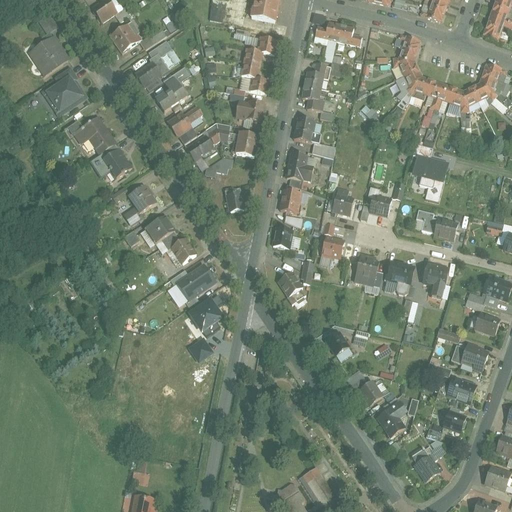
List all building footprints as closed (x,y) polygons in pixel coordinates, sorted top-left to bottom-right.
[(113,0),(109,0),(94,10),(99,18),(98,20),(100,23),(102,22),(103,24),(118,14),(115,9),(118,7),(113,0)] [(227,1),(221,0),(212,0),(211,22),(223,24),(227,1)] [(280,0),(256,0),(252,20),(275,24),(280,0)] [(449,4),(437,0),(423,0),(426,1),(433,3),(431,8),(445,13),(449,4)] [(511,5),(497,0),(496,4),(494,9),(509,14),(510,9),(511,9),(511,5)] [(409,7),(395,3),(393,9),(408,12),(409,7)] [(123,11),(119,6),(118,7),(115,9),(118,14),(123,11)] [(425,6),(422,13),(429,15),(431,8),(425,6)] [(445,13),(431,8),(429,15),(422,13),(421,17),(439,24),(442,22),(445,13)] [(509,14),(494,9),(493,14),(492,14),(491,18),(511,25),(511,21),(507,19),(508,15),(509,14)] [(127,12),(117,18),(121,24),(131,18),(127,12)] [(50,18),(41,24),(49,36),(50,35),(57,30),(50,18)] [(511,25),(491,18),(489,23),(488,28),(502,33),(504,28),(511,30),(511,25)] [(132,24),(122,30),(121,30),(121,31),(118,33),(118,32),(110,37),(123,56),(130,50),(142,41),(138,36),(139,33),(132,24)] [(342,28),(329,25),(328,32),(318,30),(316,39),(339,44),(342,28)] [(355,31),(342,28),(339,44),(361,49),(363,40),(353,38),(355,31)] [(502,33),(488,28),(485,35),(484,37),(485,37),(486,39),(486,40),(498,44),(504,46),(506,42),(500,39),(502,33)] [(250,34),(236,31),(234,39),(249,42),(250,34)] [(163,32),(142,46),(146,51),(166,37),(163,32)] [(508,35),(502,33),(500,39),(506,42),(508,35)] [(49,36),(38,43),(42,48),(54,40),(50,35),(49,36)] [(420,43),(407,38),(407,39),(401,36),(400,41),(406,43),(403,50),(418,55),(420,48),(421,46),(419,43),(420,43)] [(59,50),(53,41),(54,40),(42,48),(31,55),(35,61),(37,60),(43,70),(48,67),(52,73),(69,62),(60,49),(59,50)] [(278,45),(262,41),(259,54),(248,52),(275,58),(278,45)] [(167,43),(149,55),(152,60),(159,56),(161,60),(173,52),(167,43)] [(418,55),(403,50),(400,60),(394,60),(394,65),(415,63),(416,60),(418,55)] [(275,58),(248,52),(245,66),(261,69),(263,56),(275,58)] [(152,60),(150,62),(152,65),(137,76),(146,90),(146,89),(160,80),(162,78),(170,73),(161,60),(159,56),(152,60)] [(415,63),(394,65),(394,69),(394,70),(401,69),(405,78),(419,71),(417,67),(415,63)] [(344,68),(332,65),(330,77),(341,80),(344,68)] [(261,69),(245,66),(243,79),(270,84),(258,82),(261,69)] [(315,76),(309,75),(306,88),(322,91),(326,69),(317,67),(315,76)] [(502,71),(489,67),(486,68),(483,77),(498,82),(500,75),(506,78),(508,73),(502,71)] [(192,78),(186,69),(174,77),(179,86),(180,86),(192,78)] [(70,71),(57,80),(60,84),(63,83),(66,88),(72,84),(77,81),(70,71)] [(419,71),(405,78),(406,80),(410,87),(405,92),(408,94),(409,95),(423,79),(419,71)] [(506,78),(500,75),(498,82),(504,84),(506,78)] [(174,77),(164,84),(170,92),(179,86),(174,77)] [(498,82),(483,77),(480,86),(496,100),(496,99),(499,96),(494,92),(498,82)] [(405,78),(398,81),(401,87),(400,88),(401,88),(401,87),(404,85),(403,82),(406,80),(405,78)] [(270,84),(243,79),(242,79),(254,81),(251,94),(267,98),(270,84)] [(423,79),(409,95),(412,98),(416,93),(427,97),(429,98),(434,83),(423,79)] [(160,80),(146,89),(150,94),(163,85),(160,80)] [(504,84),(498,82),(494,92),(499,96),(501,95),(504,85),(504,84)] [(66,88),(63,83),(60,84),(47,93),(56,107),(54,109),(60,118),(87,100),(80,91),(78,92),(72,84),(66,88)] [(444,86),(434,83),(429,98),(434,99),(431,108),(431,110),(435,111),(444,86)] [(170,92),(156,102),(165,115),(188,99),(180,86),(179,86),(170,92)] [(444,86),(435,111),(439,113),(443,102),(448,104),(453,90),(444,86)] [(480,86),(472,90),(479,103),(485,100),(488,99),(493,103),(496,100),(480,86)] [(322,91),(306,88),(303,101),(310,102),(308,111),(317,113),(318,107),(320,99),(322,91)] [(464,93),(453,90),(448,104),(461,108),(461,115),(466,115),(464,93)] [(472,90),(464,93),(466,115),(470,114),(470,108),(479,103),(472,90)] [(404,91),(396,99),(399,104),(408,94),(405,92),(404,91)] [(427,97),(416,93),(412,98),(414,99),(424,102),(425,102),(427,97)] [(409,95),(398,107),(404,111),(412,98),(409,95)] [(511,107),(511,104),(501,95),(499,96),(496,99),(509,111),(511,107)] [(245,99),(232,96),(231,103),(244,105),(245,99)] [(434,99),(429,98),(426,106),(431,108),(434,99)] [(448,104),(443,102),(439,113),(440,113),(445,114),(448,104)] [(265,107),(250,104),(249,110),(240,108),(238,120),(245,122),(246,123),(246,122),(262,125),(265,107)] [(364,106),(358,113),(371,122),(376,116),(364,106)] [(392,114),(398,117),(401,110),(394,108),(392,114)] [(183,116),(169,125),(178,138),(179,138),(192,129),(190,125),(203,116),(199,109),(185,118),(183,116)] [(432,120),(431,123),(436,125),(440,113),(439,113),(435,111),(432,120)] [(334,116),(322,113),(320,121),(332,123),(334,116)] [(212,128),(217,125),(210,114),(205,117),(212,128)] [(97,121),(90,126),(89,126),(87,128),(82,131),(78,124),(68,131),(73,138),(75,137),(81,147),(89,142),(96,153),(111,143),(112,142),(97,121)] [(315,125),(299,122),(295,143),(315,147),(319,148),(319,147),(321,138),(313,136),(315,125)] [(217,125),(206,133),(209,137),(207,138),(213,147),(215,146),(221,143),(217,125)] [(231,128),(217,125),(221,143),(228,144),(231,134),(230,133),(231,128)] [(192,129),(179,138),(185,147),(198,138),(192,129)] [(259,139),(241,135),(240,140),(237,139),(235,145),(257,150),(259,139)] [(207,138),(187,151),(196,164),(203,159),(205,163),(218,155),(213,147),(207,138)] [(111,143),(96,153),(100,158),(114,149),(111,143)] [(257,150),(235,145),(233,156),(255,160),(257,150)] [(434,151),(416,146),(414,158),(420,159),(419,162),(430,165),(434,151)] [(328,149),(319,147),(319,148),(315,147),(313,156),(326,159),(328,149)] [(100,158),(97,160),(101,166),(118,154),(114,149),(100,158)] [(101,166),(94,170),(101,180),(110,174),(111,175),(113,175),(117,181),(115,182),(116,184),(125,177),(125,176),(132,171),(129,167),(128,167),(127,165),(125,165),(123,162),(122,159),(119,154),(118,154),(101,166)] [(452,166),(454,158),(439,154),(437,163),(452,166)] [(308,159),(292,156),(288,180),(292,181),(303,183),(303,181),(311,183),(314,169),(306,168),(308,159)] [(97,160),(90,165),(94,170),(101,166),(97,160)] [(231,161),(225,161),(207,172),(228,177),(231,161)] [(419,162),(415,176),(422,178),(443,183),(446,174),(447,169),(430,165),(419,162)] [(209,163),(199,169),(203,174),(212,168),(209,163)] [(353,176),(339,172),(337,180),(351,183),(353,176)] [(443,183),(422,178),(420,188),(429,190),(426,202),(439,205),(447,174),(446,174),(443,183)] [(303,183),(292,181),(290,187),(302,191),(303,183)] [(398,185),(394,201),(402,203),(406,187),(398,185)] [(138,209),(125,218),(132,228),(143,220),(141,217),(157,206),(145,189),(131,198),(131,199),(138,209)] [(125,190),(113,199),(113,198),(112,199),(117,205),(129,196),(131,199),(131,198),(125,190)] [(349,194),(338,191),(333,214),(350,218),(355,202),(347,200),(349,194)] [(301,195),(286,192),(281,213),(297,216),(301,195)] [(240,193),(228,194),(231,216),(243,214),(240,193)] [(392,203),(375,198),(371,214),(389,218),(392,203)] [(459,227),(439,222),(434,221),(435,216),(419,213),(417,222),(425,224),(422,233),(435,236),(435,239),(455,244),(459,227)] [(338,217),(325,214),(322,225),(327,226),(335,228),(338,217)] [(471,219),(464,217),(461,230),(468,231),(471,219)] [(303,221),(286,218),(285,224),(296,229),(302,231),(303,221)] [(166,219),(148,231),(158,246),(163,242),(166,247),(178,240),(175,235),(176,234),(166,219)] [(335,228),(327,226),(325,236),(333,238),(334,234),(344,237),(345,231),(335,228)] [(503,231),(489,227),(488,234),(502,237),(503,231)] [(294,234),(279,231),(274,254),(284,256),(285,251),(290,252),(294,234)] [(134,233),(125,239),(132,249),(141,243),(134,233)] [(345,244),(328,240),(323,258),(331,260),(332,258),(341,260),(345,244)] [(195,259),(184,244),(171,253),(176,260),(174,261),(178,266),(180,265),(182,268),(195,259)] [(174,268),(166,256),(159,261),(168,273),(174,268)] [(377,261),(362,258),(356,284),(374,289),(378,274),(380,265),(376,264),(377,261)] [(315,262),(306,260),(303,275),(313,279),(315,267),(314,267),(315,262)] [(416,270),(392,265),(388,282),(399,285),(411,288),(416,270)] [(450,272),(428,267),(424,285),(435,288),(444,290),(445,290),(450,272)] [(181,283),(179,285),(191,303),(216,285),(205,268),(191,277),(181,283)] [(188,271),(177,278),(181,283),(191,277),(188,271)] [(384,275),(378,274),(374,289),(381,290),(384,275)] [(313,279),(303,275),(302,281),(305,282),(304,287),(311,288),(313,279)] [(293,277),(280,286),(290,300),(291,301),(303,292),(304,292),(293,277)] [(511,286),(491,279),(485,296),(485,297),(486,296),(488,297),(507,304),(508,304),(511,291),(511,286)] [(411,288),(399,285),(396,293),(399,297),(405,298),(409,296),(411,288)] [(444,290),(435,288),(433,299),(442,301),(444,290)] [(303,292),(291,301),(290,300),(288,301),(293,309),(307,299),(303,292)] [(211,312),(222,304),(216,295),(205,302),(211,312)] [(484,299),(471,295),(469,302),(485,307),(488,297),(486,296),(485,297),(485,296),(484,299)] [(413,303),(407,302),(403,316),(410,318),(413,303)] [(485,307),(469,302),(467,308),(483,313),(485,307)] [(420,305),(413,303),(410,318),(417,320),(420,305)] [(501,322),(483,316),(483,315),(482,315),(476,331),(477,332),(477,331),(495,338),(496,339),(502,321),(501,321),(501,322)] [(415,340),(415,330),(404,329),(403,340),(415,340)] [(370,334),(357,331),(355,338),(368,342),(370,334)] [(462,338),(440,332),(438,339),(460,345),(462,338)] [(340,336),(328,344),(337,358),(350,350),(340,336)] [(481,350),(469,346),(467,351),(458,348),(452,363),(483,374),(489,355),(480,352),(481,350)] [(438,368),(430,366),(428,373),(436,376),(438,368)] [(452,372),(438,368),(436,376),(450,380),(452,372)] [(451,389),(442,386),(442,387),(445,388),(443,397),(439,396),(436,405),(452,410),(457,412),(460,403),(473,407),(472,406),(478,390),(479,390),(454,381),(454,382),(451,389)] [(373,386),(361,394),(370,407),(382,399),(373,386)] [(413,401),(408,416),(415,419),(420,403),(413,401)] [(401,407),(379,421),(392,439),(405,430),(399,421),(406,416),(406,414),(401,407)] [(457,412),(452,410),(445,429),(462,435),(467,420),(459,418),(461,413),(457,412)] [(151,425),(140,423),(137,439),(149,441),(151,425)] [(440,444),(426,439),(424,446),(429,448),(432,446),(434,448),(440,444)] [(511,443),(503,440),(498,455),(511,459),(511,443)] [(440,461),(432,449),(426,453),(430,459),(431,459),(435,465),(440,461)] [(425,452),(413,460),(418,467),(430,459),(426,453),(425,452)] [(418,467),(417,469),(427,484),(441,475),(435,465),(431,459),(430,459),(418,467)] [(147,487),(149,474),(144,474),(145,463),(135,461),(133,473),(129,472),(128,485),(147,487)] [(317,470),(304,478),(308,485),(321,477),(317,470)] [(511,477),(511,475),(499,471),(499,473),(492,470),(486,487),(496,491),(497,491),(497,490),(505,492),(506,487),(508,488),(511,477)] [(292,487),(282,493),(279,492),(278,498),(273,497),(273,498),(275,498),(274,503),(277,503),(279,507),(280,506),(283,511),(332,511),(341,507),(321,477),(308,485),(304,478),(300,481),(301,481),(318,508),(310,511),(305,511),(302,507),(304,505),(305,502),(299,493),(300,493),(296,488),(292,487)] [(153,511),(155,503),(137,499),(134,511),(153,511)] [(496,511),(498,510),(479,503),(476,511),(496,511)]
